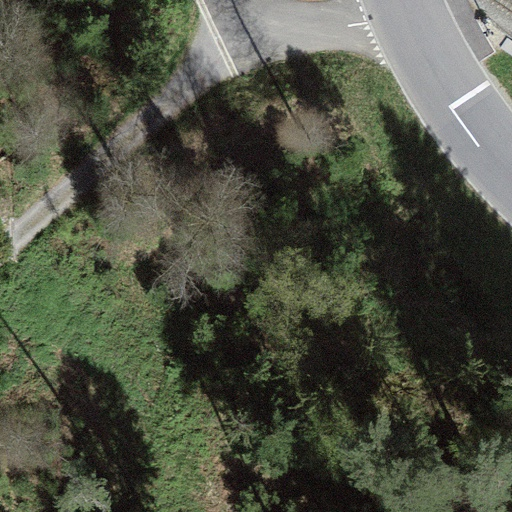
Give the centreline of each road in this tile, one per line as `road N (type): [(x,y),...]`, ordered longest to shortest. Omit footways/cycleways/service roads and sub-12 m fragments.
road 1 (track): [(412,18),(236,31),(99,182),(0,255)]
road 2 (tertiary): [(511,171),(461,109),(405,0)]
